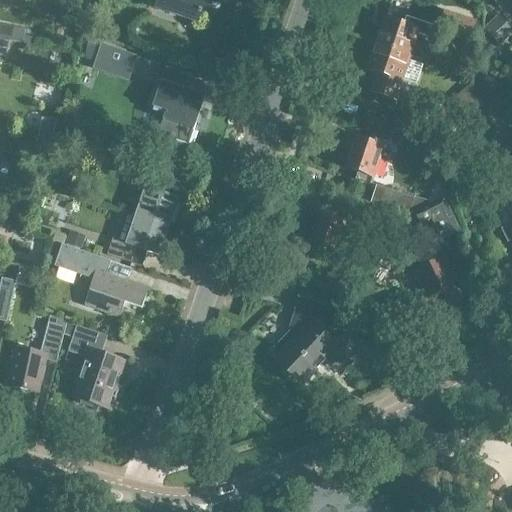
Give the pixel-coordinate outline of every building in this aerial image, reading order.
[(200,12),(208,15),(213,14),(217,11),(219,7),(220,3),(218,0),(158,0),(156,8),(197,22),(200,12)] [(493,0),(502,9),(511,0),(493,0)] [(439,28),(438,32),(471,43),(478,21),(445,10),(439,28)] [(500,45),(511,34),(511,28),(500,15),(485,28),(500,45)] [(438,32),(439,28),(407,17),(405,23),(386,17),(377,46),(411,57),(419,34),(435,40),(438,32)] [(0,39),(17,43),(22,44),(25,30),(0,24),(0,39)] [(0,55),(6,57),(6,56),(15,58),(17,43),(0,39),(0,55)] [(129,82),(137,56),(100,44),(92,69),(129,82)] [(411,57),(377,46),(368,71),(379,74),(373,92),(397,100),(411,57)] [(493,69),(489,74),(497,82),(502,77),(493,69)] [(503,87),(497,82),(489,74),(487,73),(478,81),(494,97),(503,87)] [(159,131),(155,146),(168,150),(171,140),(188,146),(201,107),(181,101),(185,89),(161,81),(152,108),(164,113),(158,131),(159,131)] [(478,81),(469,90),(485,105),(494,97),(478,81)] [(469,90),(460,99),(476,115),(485,105),(469,90)] [(476,115),(460,99),(449,108),(466,124),(476,115)] [(56,121),(41,118),(38,135),(53,138),(56,121)] [(377,160),(381,149),(356,141),(346,168),(358,172),(372,177),(377,160)] [(381,149),(377,160),(388,164),(391,153),(381,149)] [(511,161),(499,168),(511,191),(511,161)] [(136,169),(130,185),(145,190),(135,217),(168,229),(178,200),(156,192),(161,178),(136,169)] [(372,177),(358,172),(355,182),(369,187),(372,177)] [(51,173),(48,185),(66,189),(69,178),(51,173)] [(408,215),(414,199),(376,187),(370,204),(407,216),(408,215)] [(414,199),(408,215),(430,204),(429,202),(414,198),(414,199)] [(430,204),(408,215),(407,216),(407,217),(416,235),(416,236),(428,231),(436,250),(463,238),(444,199),(430,204)] [(320,214),(310,243),(316,245),(315,249),(315,252),(316,255),(319,258),(322,259),(326,259),(329,257),(332,255),(333,253),(334,252),(356,260),(367,231),(320,214)] [(112,240),(106,255),(131,264),(141,267),(147,252),(158,256),(168,229),(135,217),(125,244),(113,240),(112,240)] [(416,235),(407,217),(399,229),(412,239),(416,235)] [(511,223),(500,230),(505,241),(510,239),(511,242),(511,223)] [(65,247),(80,252),(85,237),(70,232),(65,247)] [(105,275),(110,262),(80,252),(65,247),(62,246),(55,267),(92,280),(84,306),(119,318),(124,302),(141,308),(148,289),(127,282),(105,275)] [(422,289),(400,299),(411,323),(434,312),(437,319),(464,306),(442,259),(414,272),(422,289)] [(0,321),(4,322),(13,281),(2,279),(0,286),(0,321)] [(291,331),(274,349),(281,355),(278,358),(287,367),(288,374),(295,374),(304,382),(324,361),(331,366),(343,353),(342,352),(348,345),(340,338),(334,344),(323,335),(321,333),(332,321),(336,307),(338,308),(338,307),(329,304),(331,299),(300,290),(294,309),(295,309),(289,329),(291,331)] [(6,365),(4,375),(6,378),(10,379),(8,387),(36,394),(43,361),(56,363),(62,335),(64,329),(65,323),(48,317),(47,325),(39,356),(16,350),(13,363),(10,363),(6,365)] [(64,329),(62,335),(72,339),(68,351),(87,358),(73,398),(105,409),(115,377),(118,378),(123,363),(100,355),(106,338),(76,327),(65,323),(64,329)]
